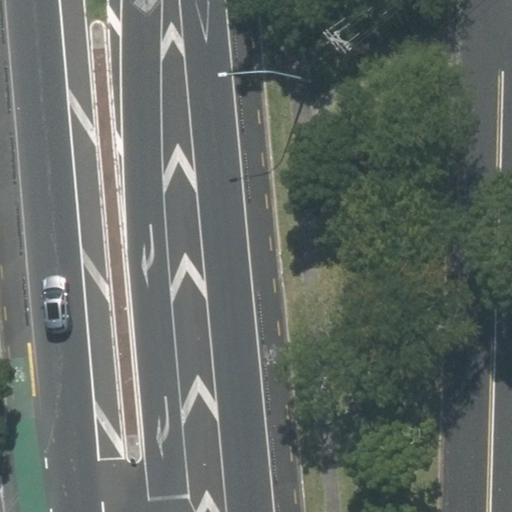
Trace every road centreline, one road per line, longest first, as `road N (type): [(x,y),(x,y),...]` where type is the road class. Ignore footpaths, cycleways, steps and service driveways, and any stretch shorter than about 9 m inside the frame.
road 1 (primary): [(145,0),(142,176),(163,472),(149,511)]
road 2 (primary): [(204,0),(252,511)]
road 3 (primary): [(69,511),(25,0)]
road 4 (residential): [(490,511),(502,15)]
